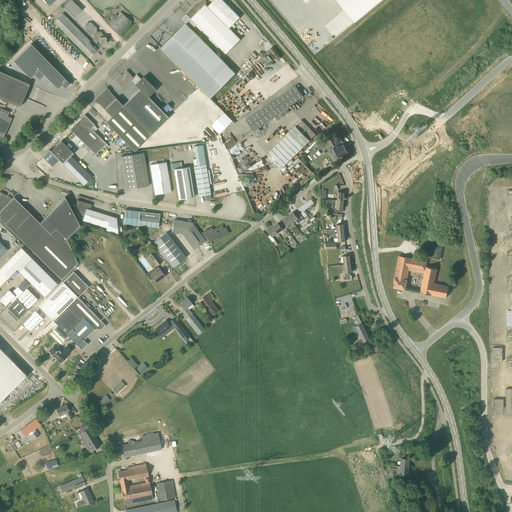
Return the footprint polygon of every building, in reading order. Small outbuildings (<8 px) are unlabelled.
[(75,17),(82,10),(72,0),(70,0),(64,6),(75,17)] [(240,17),(222,0),(214,0),(208,6),(206,4),(207,3),(207,2),(206,0),(205,0),(202,0),(194,8),(194,7),(181,19),(186,24),(161,48),(211,98),(235,74),(192,30),(197,25),(226,54),(240,39),(229,28),(234,23),(240,17)] [(337,0),(355,22),(380,0),(337,0)] [(89,58),(93,54),(96,50),(89,43),(90,41),(63,13),(54,22),(53,24),(57,28),(58,26),(89,58)] [(131,22),(124,15),(120,13),(118,16),(109,25),(112,28),(120,35),(131,22)] [(97,32),(97,27),(96,27),(91,22),(87,22),(85,25),(85,28),(90,33),(90,34),(94,34),(94,39),(95,39),(99,43),(99,44),(104,44),(106,42),(106,37),(105,37),(101,33),(101,32),(97,32)] [(31,44),(13,61),(30,79),(34,75),(39,80),(44,75),(57,90),(61,86),(65,89),(70,85),(31,44)] [(140,89),(123,105),(152,135),(169,118),(148,97),(156,89),(143,76),(141,78),(137,74),(134,78),(127,70),(121,75),(121,74),(117,78),(117,79),(117,81),(122,86),(128,80),(130,81),(131,81),(140,89)] [(0,135),(3,137),(12,118),(7,116),(9,112),(0,108),(0,98),(20,107),(29,84),(0,71),(0,135)] [(295,86),(246,120),(254,131),(303,96),(295,86)] [(218,134),(232,120),(198,87),(173,113),(180,112),(181,114),(183,112),(182,107),(186,106),(187,107),(190,104),(190,106),(192,108),(192,112),(206,110),(204,113),(204,115),(196,116),(199,119),(202,119),(199,122),(192,123),(193,125),(192,126),(192,130),(195,128),(208,126),(209,125),(218,134)] [(112,117),(123,105),(106,89),(95,100),(112,117)] [(112,117),(106,123),(135,152),(152,135),(123,105),(112,117)] [(70,129),(91,150),(89,152),(93,156),(95,154),(96,155),(107,144),(91,129),(95,125),(85,115),(70,129)] [(267,154),(281,169),(316,134),(301,120),(267,154)] [(228,148),(236,142),(232,137),(224,143),(228,148)] [(73,153),(61,141),(51,151),(50,150),(43,157),(52,166),(59,160),(62,163),(62,164),(84,185),(92,177),(70,156),(74,153),(73,152),(73,153)] [(205,200),(211,199),(206,164),(202,145),(194,146),(197,166),(194,166),(199,196),(205,195),(205,200)] [(346,148),(343,145),(338,148),(337,145),(328,151),(330,155),(334,153),(337,158),(348,152),(348,151),(346,148)] [(126,189),(137,187),(149,186),(144,153),(121,157),(126,189)] [(155,195),(171,192),(166,162),(150,165),(155,195)] [(179,199),(194,197),(190,167),(174,169),(179,199)] [(13,199),(7,196),(0,191),(0,218),(15,233),(32,215),(14,197),(13,199)] [(80,225),(65,197),(40,223),(32,215),(15,233),(62,279),(78,263),(67,239),(80,225)] [(106,230),(118,234),(117,218),(90,210),(92,204),(91,204),(91,205),(78,200),(77,200),(76,205),(80,215),(84,216),(83,220),(107,228),(106,230)] [(343,209),(344,201),(337,200),(336,208),(334,208),(333,214),(337,214),(338,209),(343,209)] [(160,214),(125,210),(123,224),(158,228),(160,214)] [(293,212),(288,216),(293,222),(295,220),(298,223),(300,222),(303,220),(304,219),(309,215),(309,214),(304,218),(301,214),(300,214),(297,211),(294,213),(293,212)] [(286,229),(289,227),(288,226),(293,222),(288,216),(283,219),(285,223),(283,225),(286,229)] [(200,234),(192,223),(174,220),(172,232),(183,234),(194,249),(205,241),(219,235),(220,237),(228,234),(226,228),(223,229),(222,227),(213,230),(212,228),(204,231),(205,232),(200,234)] [(281,226),(278,223),(273,227),(278,233),(283,229),(284,231),(286,229),(283,225),(281,226)] [(342,232),(344,232),(343,224),(337,225),(337,228),(326,230),(327,234),(333,234),(341,233),(342,233),(342,232)] [(273,237),(278,233),(273,227),(268,231),(273,237)] [(136,230),(123,229),(122,235),(135,237),(136,230)] [(341,233),(333,234),(333,239),(338,238),(338,241),(345,241),(344,232),(342,232),(342,233),(341,233)] [(186,258),(166,233),(153,243),(173,268),(186,258)] [(0,257),(8,250),(0,241),(0,257)] [(440,253),(441,247),(434,246),(434,249),(428,248),(427,251),(433,253),(432,257),(437,257),(436,258),(437,258),(437,259),(439,259),(440,255),(441,255),(441,253),(440,253)] [(57,284),(21,248),(0,269),(0,285),(17,269),(45,296),(57,284)] [(157,266),(162,262),(154,251),(149,255),(157,266)] [(433,283),(436,269),(424,267),(425,261),(399,256),(395,278),(394,282),(395,282),(394,287),(405,289),(409,270),(424,272),(420,292),(446,298),(448,286),(433,283)] [(351,272),(350,263),(349,263),(349,264),(348,265),(348,264),(344,264),(340,265),(341,269),(345,269),(345,273),(351,272)] [(160,270),(158,272),(156,270),(150,275),(152,277),(157,283),(161,280),(160,280),(165,276),(163,273),(165,272),(162,269),(160,270)] [(74,272),(63,283),(43,302),(57,317),(77,297),(78,297),(89,287),(74,272)] [(24,279),(17,286),(22,291),(29,284),(28,283),(24,279)] [(16,299),(16,298),(7,308),(10,310),(8,312),(15,319),(17,318),(19,319),(28,310),(38,300),(35,297),(26,289),(16,299)] [(0,298),(0,300),(5,306),(15,296),(9,290),(0,298)] [(211,317),(220,311),(212,301),(215,299),(210,292),(199,301),(211,317)] [(78,297),(77,297),(66,308),(57,317),(53,321),(55,323),(57,325),(55,327),(66,338),(68,335),(81,349),(87,343),(83,339),(94,328),(95,329),(101,329),(105,325),(102,322),(78,297)] [(189,316),(192,314),(187,308),(192,304),(187,298),(180,304),(189,316)] [(198,334),(205,329),(192,314),(186,319),(198,334)] [(155,329),(160,335),(164,332),(165,335),(173,329),(171,327),(171,326),(173,324),(180,333),(181,333),(188,341),(191,338),(174,318),(168,323),(166,320),(155,329)] [(356,336),(366,331),(362,324),(356,327),(358,330),(354,332),(356,336)] [(369,339),(366,331),(356,336),(358,340),(362,338),(363,341),(369,339)] [(62,351),(55,344),(50,350),(58,358),(58,359),(61,362),(67,356),(66,355),(72,350),(68,346),(62,351)] [(4,353),(1,350),(0,348),(0,401),(26,375),(4,353),(5,353),(4,352),(4,353)] [(502,362),(502,348),(493,348),(492,348),(492,362),(502,362)] [(131,358),(128,360),(133,366),(136,364),(131,358)] [(145,369),(147,367),(144,364),(142,365),(137,369),(140,373),(145,369)] [(116,394),(126,386),(122,381),(112,389),(116,394)] [(497,414),(506,414),(511,414),(511,389),(506,389),(506,409),(503,409),(503,399),(493,399),(493,409),(493,415),(497,415),(497,414)] [(102,406),(110,400),(106,395),(98,401),(102,406)] [(73,418),(66,404),(57,409),(60,416),(65,414),(68,420),(73,418)] [(32,440),(38,436),(34,429),(41,425),(36,418),(21,430),(18,432),(22,438),(28,434),(29,435),(32,440)] [(92,451),(100,446),(89,428),(78,434),(80,437),(85,444),(87,443),(92,451)] [(124,456),(162,449),(159,437),(122,445),(124,456)] [(16,450),(21,446),(18,441),(12,444),(16,450)] [(8,454),(15,450),(12,446),(5,450),(8,454)] [(401,458),(401,466),(397,466),(401,466),(409,467),(409,459),(401,458)] [(46,470),(58,466),(55,459),(44,463),(46,470)] [(150,484),(150,481),(146,482),(129,486),(127,479),(145,475),(145,478),(149,477),(148,474),(148,475),(146,463),(126,467),(127,470),(118,472),(123,499),(124,499),(125,505),(153,499),(150,484)] [(409,467),(401,466),(400,474),(408,475),(409,467)] [(63,492),(85,482),(82,476),(60,486),(63,492)] [(160,501),(174,498),(171,480),(156,483),(160,501)] [(80,501),(82,506),(93,501),(87,488),(80,492),(83,500),(80,501)] [(125,511),(177,511),(175,500),(126,510),(125,511)]
